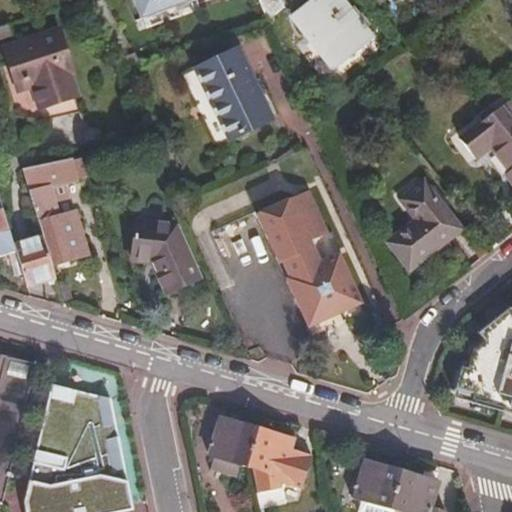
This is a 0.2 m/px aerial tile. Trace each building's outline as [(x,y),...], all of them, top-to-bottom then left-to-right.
[(129,0),(136,14),(167,5),(173,0),(129,0)] [(254,0),(262,16),(264,21),(283,6),(278,0),(254,0)] [(338,0),(309,0),(289,17),(301,32),(291,40),(323,83),(373,43),(338,0)] [(53,30),(0,47),(0,49),(14,92),(28,88),(35,108),(72,96),(65,75),(68,74),(53,30)] [(264,113),(248,79),(234,50),(194,69),(227,136),(266,118),(264,113)] [(511,103),(509,100),(459,139),(474,159),(489,147),(509,170),(503,175),(511,185),(511,103)] [(19,170),(40,237),(50,267),(82,257),(68,214),(56,217),(46,182),(71,176),(69,166),(81,164),(79,157),(19,170)] [(393,240),(413,266),(462,228),(425,180),(402,198),(419,219),(393,240)] [(336,258),(304,191),(254,215),(311,337),(363,312),(357,302),(336,258)] [(12,246),(0,207),(0,257),(6,256),(10,267),(18,265),(12,246)] [(155,269),(168,297),(203,285),(179,232),(137,226),(132,263),(153,267),(155,269)] [(12,246),(18,265),(26,287),(54,278),(50,267),(40,237),(12,246)] [(459,394),(511,411),(511,306),(482,331),(486,335),(476,343),(467,371),(463,369),(455,393),(459,394)] [(0,497),(31,368),(0,361),(0,497)] [(125,511),(130,511),(107,396),(46,386),(31,476),(32,481),(24,483),(21,502),(22,511),(125,511)] [(511,416),(511,411),(459,394),(457,399),(511,416)] [(238,464),(244,466),(255,429),(236,423),(235,425),(219,420),(208,455),(210,455),(207,468),(234,476),(238,464)] [(290,441),(255,429),(244,466),(250,468),(279,477),(277,483),(298,490),(307,457),(287,451),(290,441)] [(365,462),(361,476),(375,480),(379,467),(365,462)] [(355,511),(392,511),(392,508),(388,507),(399,472),(380,465),(379,467),(375,480),(361,476),(358,475),(351,496),(357,498),(354,508),(355,511)] [(434,483),(399,472),(388,507),(392,508),(392,511),(443,511),(430,508),(432,498),(430,497),(434,483)]
